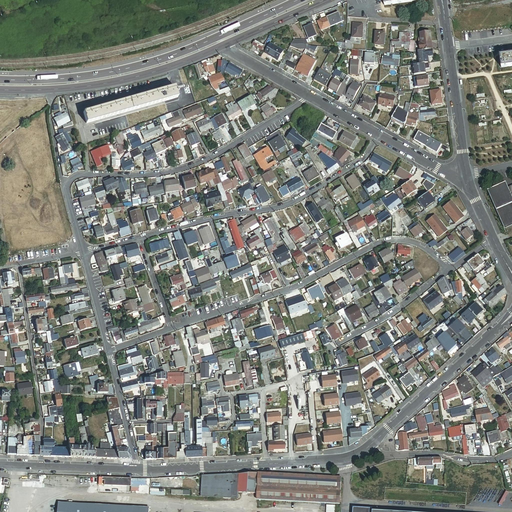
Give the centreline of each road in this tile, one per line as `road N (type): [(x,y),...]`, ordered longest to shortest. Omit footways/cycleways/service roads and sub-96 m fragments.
road 1 (residential): [(310,95),(200,162),(146,174),(73,176),(66,193),(83,253)]
road 2 (secondary): [(297,0),(126,69),(0,79)]
road 3 (residential): [(171,328),(298,286),(381,242),(414,242),(450,269)]
road 4 (residential): [(379,134),(364,157),(291,202),(139,238)]
road 5 (secondary): [(0,90),(129,79),(224,44)]
road 6 (unclassified): [(370,445),(511,315)]
road 7 (residential): [(511,453),(474,460),(381,454),(370,445)]
road 8 (unclassified): [(0,465),(138,469)]
road 9 (unknown): [(186,103),(182,79),(86,100),(75,110)]
road 10 (residential): [(450,269),(338,343)]
road 11 (unclassified): [(466,174),(448,46)]
road 12 (unclassified): [(138,469),(267,463)]
road 13 (residential): [(110,351),(138,469)]
